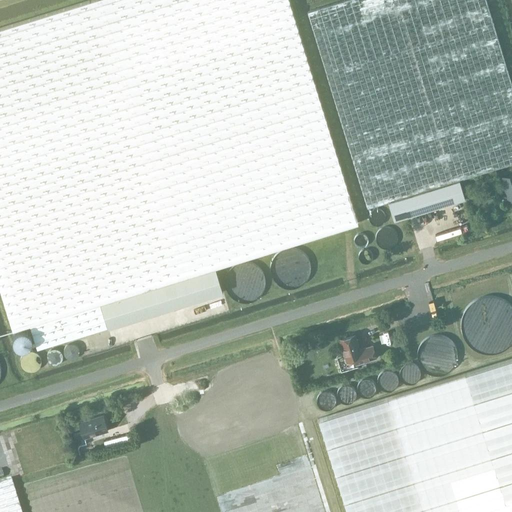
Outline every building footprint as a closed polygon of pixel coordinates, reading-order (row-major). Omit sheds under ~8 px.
[(85,0),(0,27),(0,290),(12,329),(30,324),(37,348),(107,325),(107,326),(222,290),(214,265),(356,220),(285,0),(85,0)] [(335,0),(333,0),(307,8),(312,24),(368,208),(390,202),(395,220),(466,198),(461,180),(511,164),(511,84),(494,24),(486,0),(335,0)] [(509,201),(510,201),(511,202),(511,174),(503,178),(509,201)] [(385,217),(384,213),(382,210),(379,209),(376,208),(373,209),(370,210),(368,213),(368,216),(368,220),(370,222),(371,223),(373,224),(376,225),(379,224),(382,223),(383,222),(384,220),(385,217)] [(396,237),(396,236),(395,234),(395,232),(393,229),(391,227),(388,226),(384,225),(381,226),(380,226),(376,229),(374,232),(373,234),(373,236),(374,240),(375,242),(376,244),(379,247),(384,248),(387,248),(389,247),(392,245),(395,241),(395,239),(396,237)] [(262,282),(262,278),(261,274),(259,271),(257,268),(254,266),(251,264),(248,263),(244,262),(240,262),(237,263),(233,265),(230,267),(227,270),(225,273),(224,277),(223,281),(224,285),(225,289),(226,292),(228,295),(231,297),(234,299),(238,301),(242,301),(245,301),(249,300),(253,298),(256,296),(259,293),(261,290),(262,285),(262,282)] [(355,335),(340,339),(343,348),(335,351),(341,372),(357,367),(356,364),(376,357),(373,345),(359,349),(355,335)] [(511,511),(511,359),(464,374),(318,419),(347,511),(511,511)] [(84,437),(108,430),(104,415),(80,422),(82,430),(84,437)] [(82,430),(74,432),(77,439),(84,437),(82,430)] [(131,440),(129,433),(104,439),(106,446),(131,440)] [(0,511),(21,511),(12,479),(0,482),(0,511)]
